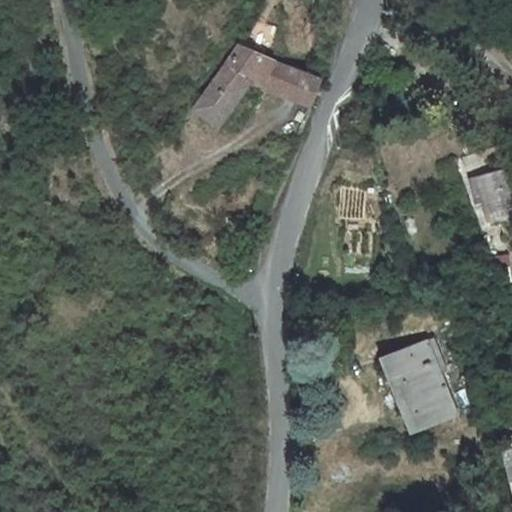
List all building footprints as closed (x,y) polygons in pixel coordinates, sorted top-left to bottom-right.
[(311,108),(322,81),(240,48),(195,112),(219,129),(250,84),(311,108)] [(511,181),(508,169),(478,178),(485,201),(489,214),(490,213),(493,225),(511,219),(511,181)] [(477,204),(485,201),(478,178),(471,180),(477,204)] [(511,253),(495,256),(497,270),(511,267),(511,253)] [(435,338),(429,341),(443,374),(449,372),(435,338)] [(429,341),(381,361),(394,392),(400,389),(419,433),(460,416),(443,374),(429,341)] [(394,392),(392,392),(413,435),(419,433),(400,389),(394,392)] [(511,438),(502,441),(511,482),(511,438)]
